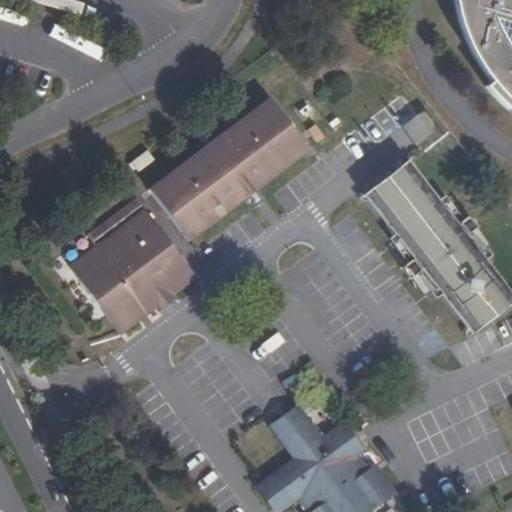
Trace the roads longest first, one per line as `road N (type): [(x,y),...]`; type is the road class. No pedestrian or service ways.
road 1 (residential): [(0,145),(194,47),(226,0)]
road 2 (unknown): [(406,0),(407,42),(422,75),(511,159)]
road 3 (residential): [(63,511),(0,384)]
